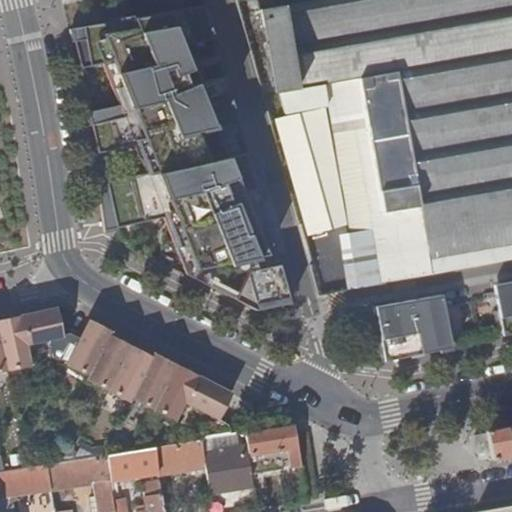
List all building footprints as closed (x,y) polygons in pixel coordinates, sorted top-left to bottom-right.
[(349,83),(384,285),(511,260),(511,0),(319,0),(285,6),(283,0),(267,0),(284,92),(327,86),(349,83)] [(236,304),(249,311),(288,299),(279,266),(271,269),(268,257),(275,255),(270,234),(256,238),(252,226),(266,221),(247,155),(228,159),(217,131),(239,126),(225,78),(198,85),(182,48),(214,40),(204,8),(127,21),(128,28),(109,31),(107,24),(70,31),(78,70),(109,64),(117,108),(90,113),(92,125),(89,126),(96,154),(133,145),(145,172),(105,183),(107,194),(98,196),(104,233),(164,220),(189,278),(212,291),(225,271),(250,264),(252,276),(236,304)] [(127,21),(107,24),(109,31),(128,28),(127,21)] [(327,86),(330,107),(352,231),(338,234),(345,289),(384,285),(349,83),(327,86)] [(330,107),(327,86),(284,92),(288,114),(330,107)] [(270,234),(266,221),(252,226),(256,238),(270,234)] [(279,266),(275,255),(268,257),(271,269),(279,266)] [(511,292),(494,296),(499,314),(494,315),(499,336),(511,333),(511,292)] [(426,353),(456,346),(452,327),(447,328),(443,307),(415,314),(413,306),(403,308),(405,316),(377,322),(380,337),(375,338),(381,362),(412,356),(411,354),(425,350),(426,353)] [(0,374),(31,367),(27,347),(64,338),(57,309),(0,321),(0,374)] [(348,314),(331,317),(335,331),(351,329),(348,314)] [(90,326),(66,370),(90,382),(88,386),(131,408),(133,405),(176,427),(186,408),(219,425),(233,399),(155,359),(153,362),(111,341),(113,337),(90,326)] [(302,476),(293,425),(245,433),(248,453),(289,446),(294,477),(302,476)] [(485,432),(490,460),(511,456),(511,439),(509,440),(507,427),(485,432)] [(484,435),(474,436),(478,455),(487,452),(484,435)] [(210,453),(211,438),(200,440),(204,466),(208,492),(225,490),(226,491),(231,490),(231,489),(249,485),(242,448),(210,453)] [(204,466),(200,440),(153,447),(157,473),(204,466)] [(157,473),(153,447),(106,455),(110,480),(110,481),(157,473)] [(110,480),(106,455),(45,464),(49,490),(93,483),(96,496),(88,497),(90,511),(114,511),(113,500),(110,481),(110,480)] [(49,490),(45,464),(0,471),(0,511),(14,511),(12,501),(12,495),(18,494),(49,490)] [(160,495),(158,483),(142,485),(144,496),(160,495)] [(52,511),(52,509),(50,495),(39,497),(41,511),(45,511),(47,511),(52,511)] [(162,511),(160,495),(144,496),(145,511),(141,511),(162,511)] [(125,511),(123,498),(113,500),(114,511),(125,511)] [(251,511),(258,510),(257,502),(250,503),(251,511)]
